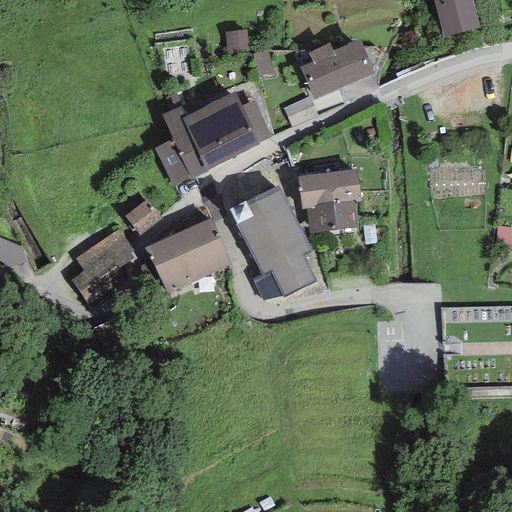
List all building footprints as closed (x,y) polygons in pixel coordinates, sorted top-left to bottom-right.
[(472,0),(433,0),(443,38),(480,29),(472,0)] [(246,30),(224,33),(227,55),(249,52),(246,30)] [(328,44),(309,54),(313,62),(300,67),(313,100),(375,72),(361,40),(333,52),(328,44)] [(268,50),(253,55),(259,77),(274,73),(268,50)] [(173,140),(154,149),(173,186),(190,177),(191,179),(260,145),(259,143),(272,136),(254,100),(242,106),(235,93),(186,117),(181,107),(161,116),(173,140)] [(309,97),(284,109),(292,128),(319,117),(309,97)] [(263,300),(283,298),(315,282),(303,255),(312,252),(278,186),(230,209),(263,274),(252,280),(263,300)] [(148,200),(124,217),(138,237),(162,220),(148,200)] [(314,209),(306,210),(309,234),(359,228),(356,203),(356,200),(314,205),(314,209)] [(166,294),(231,264),(210,219),(145,249),(166,294)] [(118,230),(75,259),(83,271),(70,280),(87,306),(126,280),(118,269),(134,259),(130,253),(133,251),(118,230)]
